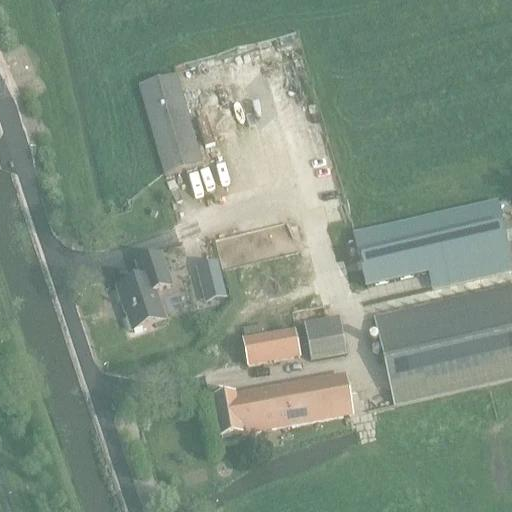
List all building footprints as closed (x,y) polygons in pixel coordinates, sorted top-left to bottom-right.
[(163,178),(200,167),(175,80),(138,90),(163,178)] [(495,207),(355,240),(354,240),(366,291),(506,258),(495,207)] [(291,223),(217,241),(224,269),(298,251),(291,223)] [(141,283),(116,292),(131,336),(163,325),(153,296),(169,291),(158,260),(135,268),(141,283)] [(216,266),(197,271),(202,292),(221,287),(216,266)] [(393,409),(511,381),(511,289),(373,322),(393,409)] [(339,321),(304,327),(311,364),(346,358),(339,321)] [(298,362),(294,333),(266,338),(265,328),(243,331),(245,342),(242,342),(246,371),(298,362)] [(219,443),(291,430),(351,419),(345,382),(224,403),(222,393),(211,395),(219,443)]
